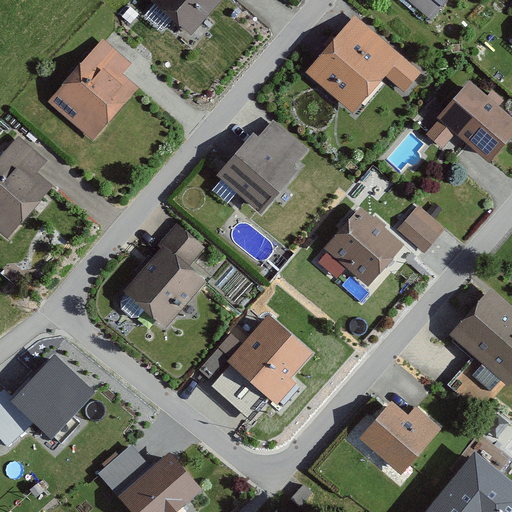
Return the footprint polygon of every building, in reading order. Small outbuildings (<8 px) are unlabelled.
[(149,0),(188,33),(216,0),(149,0)] [(419,71),(350,15),(301,74),(350,115),(381,77),(400,93),(419,71)] [(100,39),(44,104),(87,140),(133,87),(119,76),(129,65),(100,39)] [(511,135),(511,122),(464,82),(432,119),(437,123),(425,137),(441,151),(453,137),(486,165),(511,135)] [(267,123),(255,138),(250,134),(213,181),(259,217),(308,154),(267,123)] [(44,161),(14,136),(0,152),(0,233),(4,237),(48,185),(34,173),(44,161)] [(415,208),(396,230),(422,253),(442,230),(415,208)] [(399,244),(356,209),(322,251),(365,286),(399,244)] [(201,248),(174,225),(118,290),(163,329),(204,280),(186,265),(201,248)] [(511,311),(487,291),(453,331),(506,376),(511,368),(511,311)] [(313,358),(264,316),(225,362),(274,404),(313,358)] [(91,393),(56,360),(16,402),(51,435),(91,393)] [(389,403),(356,438),(397,475),(438,429),(412,408),(405,417),(389,403)] [(92,474),(126,511),(171,511),(199,488),(165,452),(147,466),(128,443),(92,474)] [(511,511),(511,486),(471,453),(422,511),(511,511)]
